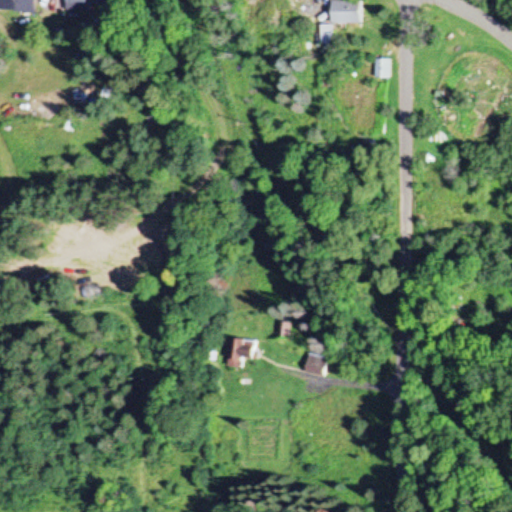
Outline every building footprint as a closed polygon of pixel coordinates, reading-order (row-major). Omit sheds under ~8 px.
[(0,0),(0,12),(33,13),(32,0),(0,0)] [(107,0),(64,0),(64,9),(107,9),(107,0)] [(362,25),(362,3),(332,3),(332,25),(362,25)] [(388,61),(374,61),(374,79),(388,79),(388,61)] [(286,324),(276,324),(276,338),(286,338),(286,324)] [(242,359),(253,361),(256,343),(231,340),(227,367),(240,368),(242,359)] [(324,359),(306,356),(302,374),(321,378),(324,359)]
